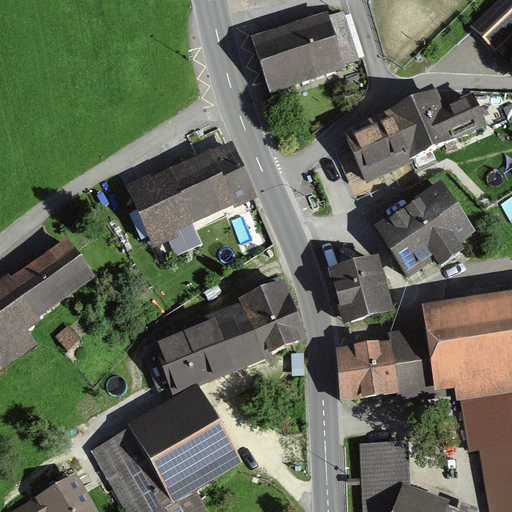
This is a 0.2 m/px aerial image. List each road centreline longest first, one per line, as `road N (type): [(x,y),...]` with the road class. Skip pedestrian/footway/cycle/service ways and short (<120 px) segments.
road 1 (secondary): [(270,188),(317,319),(329,511)]
road 2 (unclassified): [(511,89),(455,83),(386,91),(270,188)]
road 3 (secondary): [(209,0),(270,188)]
